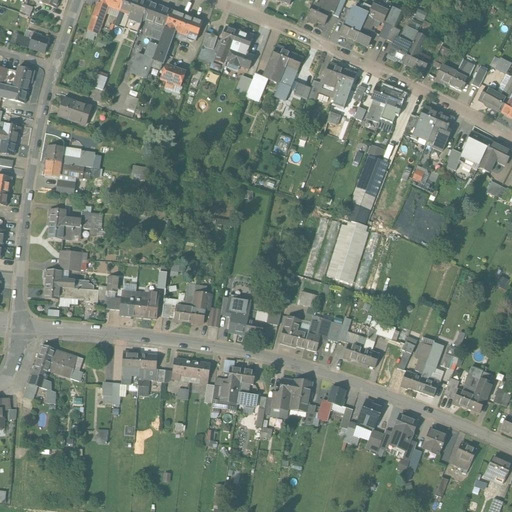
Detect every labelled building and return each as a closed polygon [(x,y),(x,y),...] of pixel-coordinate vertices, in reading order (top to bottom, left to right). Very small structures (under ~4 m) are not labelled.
[(59,0),(43,0),(42,4),(56,8),(59,0)] [(123,0),(101,0),(101,3),(111,6),(120,10),(123,0)] [(148,2),(142,0),(123,0),(120,10),(130,15),(125,28),(137,33),(142,19),(148,2)] [(320,0),(318,6),(314,4),(307,21),(315,24),(316,22),(324,25),(329,14),(332,15),(338,2),(333,0),(320,0)] [(339,0),(338,2),(332,15),(338,18),(345,1),(343,0),(339,0)] [(372,0),(366,0),(362,9),(365,11),(362,17),(366,19),(372,5),(374,1),(372,0)] [(101,3),(98,2),(86,35),(94,38),(98,33),(101,34),(111,6),(101,3)] [(171,11),(148,2),(142,19),(149,22),(145,35),(151,38),(160,41),(171,11)] [(33,8),(21,3),(18,12),(29,17),(33,8)] [(362,28),(356,41),(367,46),(373,33),(370,32),(375,20),(381,22),(386,11),(372,5),(366,19),(362,28)] [(203,22),(171,11),(160,41),(158,46),(153,61),(163,65),(175,32),(187,37),(185,40),(193,43),(196,41),(203,22)] [(362,28),(347,21),(340,35),(345,37),(345,36),(356,41),(362,28)] [(430,26),(423,22),(419,30),(426,33),(430,26)] [(385,24),(380,36),(386,39),(392,28),(392,27),(385,24)] [(226,28),(221,41),(223,42),(216,61),(225,65),(227,61),(232,50),(233,47),(232,46),(237,32),(226,28)] [(392,28),(386,39),(393,42),(398,32),(392,28)] [(417,34),(411,31),(405,44),(411,47),(417,35),(417,34)] [(249,36),(237,32),(232,46),(233,47),(248,52),(253,37),(249,35),(249,36)] [(38,35),(34,34),(29,48),(44,53),(49,40),(38,37),(38,35)] [(217,38),(205,34),(201,45),(213,49),(217,38)] [(429,59),(419,54),(426,40),(417,35),(411,47),(403,63),(422,73),(429,59)] [(151,38),(149,43),(158,46),(160,41),(151,38)] [(444,45),(431,38),(424,49),(437,56),(444,45)] [(405,44),(400,41),(398,45),(395,43),(388,58),(393,60),(393,59),(403,63),(411,47),(405,44)] [(144,57),(137,54),(130,72),(146,78),(152,61),(153,61),(158,46),(149,43),(144,57)] [(277,46),(265,75),(275,79),(274,83),(278,85),(291,54),(281,49),(282,48),(277,46)] [(254,58),(232,50),(227,61),(249,70),(254,58)] [(291,54),(278,85),(274,97),(285,101),(303,59),(291,54)] [(460,58),(458,57),(455,63),(460,66),(463,61),(465,56),(462,54),(460,58)] [(511,64),(501,58),(495,69),(505,75),(511,64)] [(474,67),(463,61),(460,66),(456,73),(450,86),(461,92),(474,67)] [(337,66),(330,63),(325,78),(322,77),(320,84),(318,91),(318,92),(335,97),(336,93),(345,70),(336,67),(337,66)] [(224,69),(213,65),(211,71),(222,75),(224,69)] [(456,73),(442,66),(435,81),(439,83),(440,81),(450,86),(456,73)] [(184,73),(166,67),(161,81),(166,83),(164,87),(172,90),(173,86),(179,88),(184,73)] [(34,72),(18,68),(17,73),(0,68),(0,86),(28,94),(30,84),(31,85),(34,72)] [(356,74),(345,70),(336,93),(340,94),(343,85),(351,88),(356,74)] [(479,70),(471,85),(478,89),(486,73),(479,70)] [(106,77),(95,73),(91,85),(102,89),(106,77)] [(267,79),(255,74),(252,81),(246,98),(258,103),(267,79)] [(252,81),(242,77),(235,94),(246,98),(252,81)] [(311,88),(307,100),(315,103),(318,92),(318,91),(320,84),(314,81),(311,88)] [(511,85),(508,83),(501,96),(497,94),(489,107),(501,113),(508,99),(511,93),(511,85)] [(298,84),(294,95),(307,100),(311,88),(298,84)] [(391,91),(380,87),(381,86),(377,85),(371,99),(375,101),(374,104),(377,105),(375,111),(382,114),(391,91)] [(0,86),(0,99),(25,106),(28,94),(0,86)] [(363,91),(357,88),(353,99),(359,102),(363,91)] [(403,96),(391,91),(382,114),(380,119),(392,124),(403,96)] [(340,94),(336,93),(335,97),(333,103),(339,105),(341,102),(343,96),(340,94)] [(125,109),(136,113),(141,99),(131,95),(125,109)] [(91,108),(63,99),(57,117),(81,125),(84,117),(88,118),(91,108)] [(511,101),(508,99),(501,113),(511,119),(511,101)] [(431,108),(424,105),(419,118),(415,117),(410,129),(407,137),(417,141),(418,138),(427,141),(439,114),(430,110),(431,108)] [(365,109),(358,107),(354,117),(361,120),(365,109)] [(338,127),(341,113),(327,111),(324,124),(338,127)] [(375,111),(374,114),(369,111),(366,118),(377,124),(377,126),(378,126),(380,119),(382,114),(375,111)] [(427,141),(427,143),(433,146),(432,148),(441,152),(450,131),(446,130),(450,118),(439,114),(427,141)] [(415,117),(410,115),(405,127),(410,129),(415,117)] [(21,129),(0,125),(0,141),(16,144),(18,133),(20,134),(21,129)] [(491,142),(471,132),(466,144),(465,144),(462,150),(463,150),(461,155),(458,162),(459,162),(464,165),(462,167),(470,171),(471,168),(476,171),(479,167),(491,142)] [(344,219),(325,282),(351,290),(368,229),(362,227),(393,148),(374,140),(344,219)] [(0,141),(0,150),(0,154),(14,157),(16,144),(0,141)] [(252,180),(273,186),(275,179),(281,179),(283,172),(267,173),(267,170),(270,162),(269,156),(264,156),(263,141),(254,170),(262,173),(252,173),(252,180)] [(511,152),(491,142),(479,167),(490,172),(495,162),(504,166),(511,152)] [(88,155),(64,150),(63,149),(48,146),(47,151),(48,152),(47,163),(85,168),(86,169),(88,155)] [(461,155),(452,150),(445,167),(455,171),(459,162),(458,162),(461,155)] [(13,162),(0,160),(0,167),(11,169),(13,162)] [(85,168),(47,163),(45,175),(60,177),(60,173),(70,174),(69,178),(83,180),(85,168)] [(413,172),(405,169),(401,178),(407,181),(408,179),(419,183),(424,170),(415,166),(413,172)] [(149,171),(134,169),(133,176),(148,178),(149,171)] [(12,179),(0,177),(0,193),(8,195),(10,183),(12,184),(12,179)] [(501,188),(491,183),(486,193),(495,198),(501,188)] [(69,190),(56,188),(56,195),(68,196),(69,190)] [(501,188),(496,197),(501,200),(506,190),(501,188)] [(8,195),(0,193),(0,205),(6,207),(8,195)] [(66,212),(50,210),(49,215),(51,215),(50,228),(81,231),(82,222),(65,219),(66,212)] [(99,216),(82,214),(82,222),(81,231),(91,232),(98,231),(99,216)] [(81,231),(50,228),(49,240),(63,242),(64,236),(74,238),(74,237),(90,241),(91,232),(81,231)] [(30,283),(40,284),(40,272),(31,271),(30,283)] [(61,273),(45,271),(44,276),(46,276),(45,288),(73,290),(74,281),(60,280),(61,273)] [(170,290),(173,273),(164,272),(161,288),(170,290)] [(495,284),(505,288),(508,279),(498,276),(495,284)] [(117,279),(109,278),(107,292),(115,293),(117,279)] [(195,287),(188,286),(186,299),(193,300),(195,287)] [(204,288),(195,287),(193,300),(192,308),(201,309),(202,296),(212,297),(213,289),(204,287),(204,288)] [(73,290),(45,288),(44,300),(59,301),(59,299),(84,301),(85,291),(73,290)] [(98,292),(85,291),(84,301),(84,303),(98,304),(98,292)] [(315,297),(301,293),(298,305),(312,309),(315,297)] [(116,300),(106,299),(105,310),(115,311),(116,300)] [(135,300),(122,299),(120,316),(133,317),(135,300)] [(148,302),(135,300),(133,317),(147,319),(148,302)] [(251,304),(230,300),(226,317),(231,318),(229,334),(233,335),(234,333),(245,336),(245,335),(250,311),(251,304)] [(157,301),(156,304),(150,303),(149,317),(162,318),(164,306),(165,302),(157,301)] [(261,306),(251,304),(250,311),(260,313),(261,306)] [(164,306),(162,318),(171,319),(172,307),(164,306)] [(192,308),(176,307),(174,323),(179,324),(179,322),(190,324),(192,308)] [(201,309),(192,308),(190,324),(203,326),(205,310),(201,309)] [(260,313),(250,311),(245,335),(262,338),(265,324),(266,324),(268,314),(260,313)] [(281,314),(269,311),(268,314),(266,324),(278,326),(281,314)] [(300,321),(288,318),(280,344),(293,348),(293,346),(304,349),(308,335),(297,332),(300,321)] [(330,323),(319,320),(317,324),(311,323),(311,325),(310,325),(308,335),(304,349),(316,353),(319,341),(325,342),(330,323)] [(395,328),(373,321),(370,330),(378,333),(377,336),(391,340),(395,328)] [(342,327),(330,323),(325,342),(326,343),(326,341),(337,344),(338,341),(342,327)] [(349,328),(342,326),(342,327),(338,341),(345,343),(349,328)] [(367,340),(359,363),(374,369),(379,355),(370,352),(372,349),(377,336),(378,333),(370,330),(367,340)] [(359,337),(356,347),(348,345),(343,360),(348,361),(348,360),(359,363),(367,340),(359,337)] [(405,353),(398,369),(403,372),(414,347),(405,343),(402,351),(405,353)] [(76,358),(42,346),(38,358),(72,370),(76,358)] [(140,356),(129,355),(129,353),(124,353),(122,379),(138,380),(140,356)] [(157,356),(140,355),(140,356),(138,380),(138,381),(149,381),(157,382),(158,371),(156,371),(157,356)] [(457,360),(448,356),(446,362),(449,364),(447,368),(453,371),(457,360)] [(432,379),(430,378),(432,373),(434,373),(439,360),(429,357),(427,361),(416,391),(433,398),(439,383),(431,380),(432,379)] [(72,370),(38,358),(34,369),(47,374),(77,383),(80,374),(71,371),(72,370)] [(419,373),(418,376),(406,372),(401,387),(405,389),(406,388),(416,391),(427,361),(420,359),(415,372),(419,373)] [(192,363),(175,360),(173,373),(171,381),(172,381),(180,382),(181,376),(191,378),(192,363)] [(210,365),(192,363),(191,378),(200,379),(200,384),(207,385),(210,365)] [(243,370),(231,368),(228,382),(222,381),(221,389),(219,402),(220,402),(237,405),(239,393),(243,370)] [(47,374),(34,369),(30,380),(29,380),(26,388),(36,391),(37,387),(46,390),(46,402),(55,403),(55,393),(50,391),(50,382),(45,381),(47,374)] [(255,371),(243,370),(239,393),(247,395),(249,385),(253,386),(255,371)] [(165,372),(158,371),(157,382),(157,383),(164,384),(165,372)] [(173,373),(165,372),(164,384),(166,384),(171,381),(172,381),(171,381),(173,373)] [(482,375),(474,372),(472,377),(467,375),(463,385),(468,387),(476,390),(480,380),(482,375)] [(492,377),(482,373),(482,375),(480,380),(489,384),(492,377)] [(138,380),(122,379),(122,386),(126,386),(126,398),(137,398),(138,387),(138,381),(138,380)] [(294,381),(281,379),(278,395),(274,394),(273,399),(272,408),(289,411),(294,381)] [(489,384),(480,380),(476,390),(468,410),(479,414),(484,401),(486,401),(492,385),(489,384)] [(312,384),(294,381),(289,411),(306,414),(307,414),(309,406),(312,384)] [(113,384),(103,384),(102,396),(112,397),(113,384)] [(476,390),(468,387),(466,392),(458,389),(452,405),(456,406),(457,405),(468,410),(476,390)] [(36,391),(26,388),(23,398),(33,400),(36,391)] [(221,389),(213,388),(213,390),(211,404),(219,405),(220,402),(219,402),(221,389)] [(345,392),(331,388),(326,403),(322,401),(320,408),(330,411),(332,405),(341,408),(343,404),(342,404),(345,392)] [(213,390),(206,389),(204,403),(211,404),(213,390)] [(189,391),(179,390),(178,399),(188,400),(189,391)] [(505,392),(498,390),(494,401),(500,404),(505,392)] [(247,395),(239,393),(237,405),(236,412),(241,412),(242,407),(245,407),(247,395)] [(273,399),(267,398),(265,409),(264,413),(270,414),(272,408),(273,399)] [(380,409),(370,404),(370,403),(366,401),(355,428),(370,434),(380,409)] [(316,407),(309,406),(307,414),(306,414),(305,425),(312,426),(316,407)] [(80,408),(68,407),(67,418),(79,419),(80,408)] [(330,411),(320,408),(318,414),(322,415),(320,421),(326,423),(330,411)] [(351,412),(344,409),(340,423),(348,425),(351,412)] [(417,423),(400,416),(392,435),(388,445),(388,446),(404,452),(405,452),(409,442),(417,423)] [(511,418),(507,417),(501,431),(505,433),(506,432),(511,434),(511,418)] [(272,440),(274,429),(264,427),(262,438),(272,440)] [(446,437),(434,433),(435,431),(430,429),(423,450),(438,455),(446,437)] [(110,430),(99,430),(99,443),(110,443),(110,430)] [(385,432),(379,449),(386,452),(388,446),(388,445),(392,435),(385,432)] [(409,442),(405,452),(404,452),(402,459),(410,462),(413,455),(416,445),(409,442)] [(467,445),(462,443),(453,463),(460,466),(459,468),(467,472),(477,451),(466,446),(467,445)] [(419,457),(413,455),(410,462),(407,470),(413,472),(419,457)] [(510,466),(493,458),(485,477),(502,485),(510,466)] [(460,473),(445,467),(443,472),(458,478),(460,473)] [(0,491),(0,500),(8,501),(9,492),(0,491)] [(499,511),(503,503),(494,500),(489,511),(499,511)]
